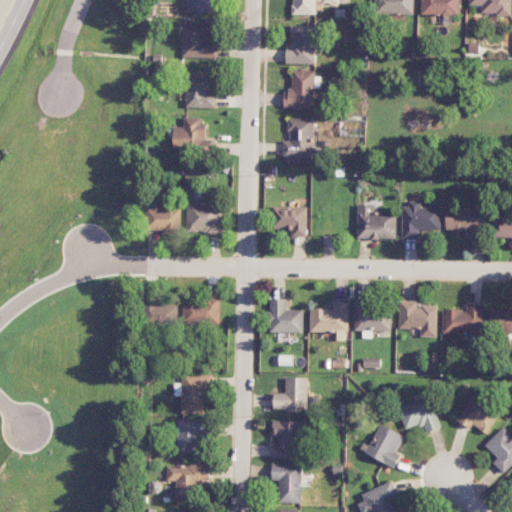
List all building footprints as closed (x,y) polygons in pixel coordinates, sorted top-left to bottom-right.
[(187,0),(188,12),(215,11),(214,0),(187,0)] [(339,3),(338,0),(292,0),(293,13),(322,14),(322,3),(339,3)] [(413,14),(413,0),(375,0),(375,14),(413,14)] [(421,0),(422,14),(460,15),(459,0),(421,0)] [(511,0),(469,0),(469,5),(482,5),(482,14),(511,14),(511,0)] [(218,58),(219,36),(209,36),(210,23),(183,22),(182,57),(218,58)] [(315,64),(316,25),(290,25),(289,63),(315,64)] [(284,108),(315,108),(314,70),(292,71),(293,89),(284,89),(284,108)] [(216,107),(216,90),(211,90),(211,73),(187,73),(187,107),(216,107)] [(215,140),(206,139),(207,118),(184,117),(184,127),(174,126),(173,149),(215,151),(215,140)] [(316,157),(316,118),(289,118),(289,140),(284,140),(284,163),(302,163),(302,157),(316,157)] [(188,231),(205,231),(205,235),(222,236),(223,203),(188,202),(188,231)] [(403,239),(420,238),(420,230),(441,230),(441,207),(421,207),(421,202),(402,203),(403,239)] [(357,238),(396,239),(397,213),(376,212),(376,204),(358,204),(357,238)] [(307,236),(308,207),(273,206),(272,229),(292,229),(292,236),(307,236)] [(181,232),(181,208),(147,207),(147,231),(181,232)] [(446,230),(485,231),(486,209),(447,208),(446,230)] [(511,238),(511,215),(493,216),(494,239),(511,238)] [(271,332),(304,332),(304,310),(287,310),(287,299),(271,298),(271,332)] [(221,300),(184,299),(183,323),(220,324),(221,300)] [(437,337),(438,306),(417,305),(417,301),(400,301),(400,327),(421,328),(421,336),(437,337)] [(310,330),(348,331),(349,302),(333,302),(333,309),(311,308),(310,330)] [(179,304),(144,303),(143,324),(178,326),(179,304)] [(391,330),(391,303),(355,303),(355,330),(391,330)] [(443,310),(443,334),(483,333),(483,304),(467,304),(467,309),(443,310)] [(511,332),(511,309),(489,309),(489,332),(511,332)] [(364,358),(364,367),(381,367),(381,357),(364,358)] [(182,412),(206,413),(206,392),(211,392),(212,374),(183,374),(183,383),(174,383),(174,396),(182,396),(182,412)] [(274,410),(308,410),(308,377),(286,377),(286,392),(274,392),(274,410)] [(406,430),(424,423),(427,432),(441,427),(430,396),(398,406),(406,430)] [(471,429),(474,425),(488,434),(500,414),(473,397),(458,420),(471,429)] [(204,421),(178,421),(177,453),(203,453),(204,421)] [(275,458),(303,458),(304,421),(274,421),(274,437),(276,437),(275,458)] [(405,435),(379,423),(365,452),(395,467),(401,455),(397,453),(405,435)] [(494,462),(504,473),(511,465),(511,431),(506,425),(485,444),(498,458),(494,462)] [(210,464),(167,463),(167,480),(176,481),(176,497),(199,498),(199,481),(210,481),(210,464)] [(301,503),(302,464),(272,463),(272,480),(280,480),(279,502),(301,503)] [(397,511),(392,499),(398,496),(392,481),(362,494),(365,500),(358,503),(361,511),(397,511)]
